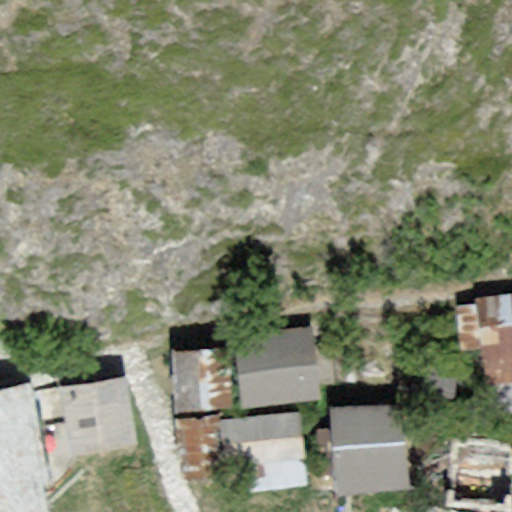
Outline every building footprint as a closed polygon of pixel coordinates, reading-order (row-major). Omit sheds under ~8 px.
[(511,360),(511,300),(485,303),(490,363),(511,360)] [(253,406),(329,395),(319,331),(243,343),(253,406)] [(231,348),(177,353),(182,412),(237,407),(231,348)] [(73,389),(80,450),(141,443),(134,382),(73,389)] [(0,401),(0,511),(54,511),(69,509),(42,391),(0,401)] [(340,411),(345,483),(420,478),(415,406),(340,411)] [(242,488),(313,483),(309,415),(238,420),(242,488)]
